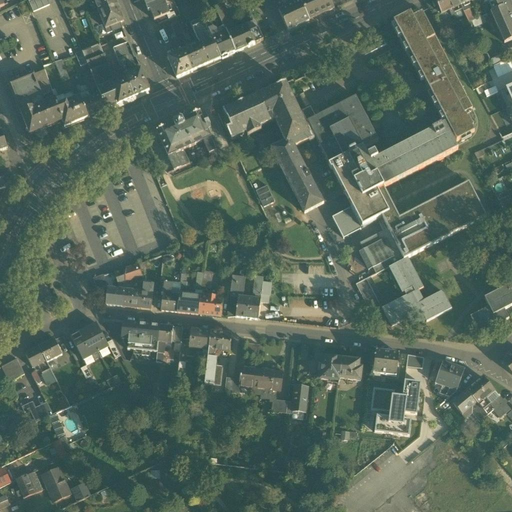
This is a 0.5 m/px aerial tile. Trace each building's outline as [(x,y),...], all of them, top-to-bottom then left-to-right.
[(39,11),(34,0),(33,0),(28,2),(33,13),(39,11)] [(34,0),(39,11),(44,8),(40,0),(34,0)] [(50,6),(47,0),(40,0),(44,8),(50,6)] [(93,0),(98,11),(117,4),(115,0),(93,0)] [(150,11),(154,21),(157,20),(167,16),(170,15),(164,0),(162,1),(146,7),(148,12),(150,11)] [(273,0),(279,12),(286,9),(281,0),(273,0)] [(292,0),(281,0),(286,9),(295,4),(292,0)] [(309,21),(309,22),(356,0),(298,0),(300,2),(309,21)] [(429,0),(426,1),(432,12),(439,9),(434,0),(429,0)] [(434,0),(439,9),(441,15),(453,10),(460,7),(456,0),(434,0)] [(479,0),(475,0),(472,2),(475,8),(482,5),(479,0)] [(489,5),(493,12),(503,7),(499,0),(492,0),(488,2),(489,5)] [(279,12),(288,31),(309,21),(300,2),(295,4),(286,9),(279,12)] [(460,7),(463,13),(469,11),(473,9),(470,3),(466,4),(460,7)] [(98,11),(105,30),(111,27),(120,24),(121,23),(124,22),(117,4),(98,11)] [(215,9),(223,28),(227,36),(240,30),(239,30),(235,31),(224,5),(215,9)] [(453,10),(455,16),(457,19),(465,16),(463,13),(460,7),(453,10)] [(511,40),(511,26),(503,7),(493,12),(490,13),(491,14),(504,44),(511,40)] [(455,16),(453,10),(441,15),(439,9),(432,12),(441,29),(450,25),(447,19),(455,16)] [(474,21),(469,11),(463,13),(465,16),(468,24),(472,22),(474,21)] [(453,137),(456,143),(474,133),(472,128),(473,128),(468,119),(467,120),(465,116),(464,117),(463,114),(472,109),(421,13),(412,18),(410,14),(393,23),(398,32),(396,33),(398,39),(401,37),(406,46),(403,48),(406,53),(408,52),(413,61),(411,62),(413,68),(416,66),(421,75),(418,77),(421,82),(424,81),(434,101),(432,102),(434,107),(437,106),(442,115),(439,116),(442,122),(444,120),(446,124),(451,133),(453,137)] [(157,20),(159,25),(169,21),(167,16),(157,20)] [(472,25),(474,28),(485,22),(483,17),(474,21),(472,22),(472,25)] [(235,54),(227,36),(223,28),(219,31),(217,32),(213,31),(210,23),(205,26),(212,42),(221,60),(235,54)] [(247,27),(255,45),(263,42),(258,30),(256,25),(255,25),(255,23),(247,27)] [(111,27),(113,32),(122,28),(120,24),(111,27)] [(171,26),(171,27),(183,52),(188,50),(189,52),(195,49),(193,44),(187,47),(181,32),(180,32),(177,24),(171,26)] [(193,44),(195,49),(199,48),(212,42),(205,26),(204,24),(193,29),(198,42),(193,44)] [(180,54),(183,52),(171,27),(165,30),(173,48),(175,52),(179,52),(180,54)] [(235,54),(248,49),(255,46),(255,45),(247,27),(240,30),(227,36),(235,54)] [(212,42),(199,48),(207,66),(221,60),(212,42)] [(94,80),(98,90),(105,87),(101,77),(108,75),(109,77),(112,76),(102,51),(99,44),(82,52),(87,65),(92,76),(94,80)] [(114,50),(125,78),(141,71),(136,59),(134,59),(128,44),(114,50)] [(203,68),(207,66),(199,48),(195,49),(189,52),(188,50),(183,52),(192,73),(203,68)] [(81,68),(87,65),(82,52),(75,55),(81,68)] [(177,80),(192,73),(183,52),(180,54),(168,59),(177,80)] [(503,61),(500,56),(490,61),(493,67),(503,61)] [(55,63),(63,82),(69,80),(62,61),(55,63)] [(504,76),(509,74),(504,63),(499,65),(504,76)] [(34,75),(42,97),(52,93),(50,86),(44,71),(34,75)] [(141,71),(125,78),(134,99),(149,92),(141,71)] [(59,123),(63,122),(55,100),(55,99),(44,103),(42,97),(34,75),(9,85),(20,113),(29,136),(36,133),(38,137),(39,138),(44,136),(45,134),(43,130),(59,124),(59,123)] [(88,118),(106,111),(98,90),(94,80),(92,76),(84,80),(86,87),(87,87),(92,98),(82,102),(88,118)] [(123,104),(134,99),(125,78),(114,83),(123,104)] [(106,111),(123,104),(114,83),(105,87),(98,90),(106,111)] [(279,131),(284,141),(290,138),(292,142),(309,134),(304,124),(299,113),(285,84),(280,86),(263,94),(261,94),(261,95),(250,100),(241,104),(229,110),(229,109),(223,112),(229,125),(225,127),(231,141),(236,139),(246,134),(247,137),(261,131),(260,128),(269,124),(269,123),(275,121),(280,131),(279,131)] [(87,87),(86,87),(77,90),(80,98),(82,102),(92,98),(87,87)] [(495,87),(484,93),(487,98),(497,93),(495,87)] [(511,87),(499,93),(507,109),(506,110),(511,123),(511,87)] [(83,120),(88,118),(82,102),(80,98),(75,100),(73,93),(55,100),(63,122),(75,117),(76,119),(77,120),(81,119),(81,121),(82,120),(83,121),(83,120)] [(362,228),(377,220),(381,218),(389,214),(377,192),(383,189),(458,151),(451,138),(449,134),(444,125),(432,132),(428,134),(377,160),(374,154),(368,157),(363,149),(378,141),(372,130),(371,127),(370,125),(355,98),(318,117),(307,122),(312,133),(315,139),(329,166),(328,166),(331,171),(332,170),(352,208),(354,212),(362,228)] [(189,165),(183,151),(203,143),(209,156),(216,152),(210,139),(199,114),(191,117),(191,118),(182,122),(181,120),(173,123),(174,125),(165,130),(164,129),(157,133),(168,158),(174,171),(189,165)] [(376,122),(370,125),(371,127),(372,130),(379,128),(376,122)] [(312,133),(309,134),(292,142),(294,148),(315,139),(312,133)] [(294,148),(292,142),(290,138),(284,141),(270,147),(278,165),(304,214),(324,204),(298,155),(294,148)] [(485,157),(482,151),(474,155),(477,160),(485,157)] [(9,171),(0,173),(0,189),(6,188),(10,179),(9,171)] [(404,261),(408,259),(486,219),(468,184),(399,220),(383,189),(377,192),(389,214),(381,218),(404,261)] [(256,192),(263,209),(275,203),(267,187),(256,192)] [(508,198),(500,201),(503,208),(511,205),(508,198)] [(361,231),(350,210),(332,219),(343,240),(361,231)] [(404,261),(381,218),(377,220),(384,232),(378,235),(380,239),(384,237),(394,258),(396,257),(400,263),(404,261)] [(375,275),(376,276),(388,269),(400,263),(396,257),(394,258),(384,237),(380,239),(378,235),(360,244),(363,251),(359,253),(368,271),(372,269),(375,275)] [(382,310),(391,328),(421,312),(426,323),(451,310),(442,293),(423,302),(420,304),(415,294),(418,292),(423,289),(408,259),(404,261),(400,263),(388,269),(390,273),(389,274),(398,292),(400,291),(401,293),(402,294),(404,293),(406,297),(382,310)] [(126,271),(125,283),(142,277),(140,271),(139,265),(138,265),(126,269),(126,271)] [(118,285),(118,290),(124,291),(124,286),(125,283),(126,271),(115,274),(118,285)] [(204,272),(203,275),(203,281),(208,281),(207,290),(211,291),(213,273),(204,272)] [(93,280),(97,291),(107,287),(104,276),(95,279),(93,280)] [(371,277),(366,280),(382,310),(406,297),(404,293),(402,294),(401,293),(384,302),(371,277)] [(230,298),(238,299),(238,298),(242,299),(242,296),(243,295),(245,280),(245,279),(240,278),(232,278),(230,294),(230,298)] [(253,296),(254,300),(261,301),(263,279),(255,278),(253,296)] [(356,285),(372,316),(382,310),(366,280),(356,285)] [(161,312),(177,314),(180,294),(180,291),(172,290),(172,284),(166,284),(166,283),(165,283),(165,284),(164,284),(161,312)] [(172,283),(172,284),(172,290),(180,291),(181,291),(181,284),(174,283),(172,283)] [(143,287),(142,293),(141,310),(151,311),(154,284),(149,284),(149,287),(143,287)] [(272,285),(263,284),(258,321),(266,322),(267,316),(268,305),(269,298),(270,298),(272,285)] [(470,318),(479,335),(509,320),(504,311),(511,307),(511,285),(485,300),(488,306),(491,305),(492,307),(489,309),(470,318)] [(122,308),(124,291),(118,290),(107,289),(106,306),(122,308)] [(122,308),(138,310),(140,293),(129,292),(124,291),(122,308)] [(420,304),(423,302),(418,292),(415,294),(420,304)] [(177,314),(199,317),(201,296),(195,296),(186,295),(180,294),(177,314)] [(202,297),(201,296),(199,317),(220,319),(223,299),(205,297),(202,297)] [(230,300),(227,319),(236,318),(238,299),(230,298),(230,300)] [(258,321),(261,301),(254,300),(242,299),(238,298),(238,299),(236,318),(258,321)] [(96,324),(70,338),(83,361),(91,357),(98,353),(109,348),(96,324)] [(122,340),(123,340),(128,340),(127,349),(127,351),(157,354),(158,344),(160,327),(144,325),(144,326),(124,324),(123,331),(122,335),(122,340)] [(160,327),(158,344),(165,344),(171,345),(172,344),(173,329),(160,327)] [(191,331),(190,342),(189,350),(195,350),(209,352),(211,333),(191,331)] [(211,333),(209,352),(217,353),(230,354),(232,335),(211,333)] [(54,341),(39,349),(46,362),(47,364),(54,360),(55,360),(62,356),(55,341),(54,341)] [(121,357),(112,341),(107,344),(115,360),(121,357)] [(195,358),(195,350),(189,350),(190,342),(181,341),(181,345),(180,354),(179,362),(186,363),(186,357),(195,358)] [(164,355),(165,344),(158,344),(157,354),(156,364),(162,364),(163,355),(164,355)] [(246,356),(258,357),(259,346),(247,345),(246,356)] [(32,370),(46,362),(39,349),(25,356),(32,370)] [(217,353),(209,352),(204,391),(219,393),(222,368),(216,367),(217,353)] [(373,375),(396,378),(399,355),(398,355),(377,352),(376,352),(376,353),(375,358),(371,357),(370,368),(374,368),(373,374),(373,375)] [(102,359),(98,353),(91,357),(94,363),(102,359)] [(511,354),(502,363),(511,375),(511,354)] [(339,382),(339,379),(341,360),(332,359),(331,357),(326,357),(325,358),(322,358),(322,365),(318,365),(317,380),(339,382)] [(424,359),(408,357),(406,369),(422,371),(424,359)] [(50,370),(51,371),(59,367),(55,360),(54,360),(47,364),(50,370)] [(359,362),(341,360),(339,379),(360,382),(361,369),(358,369),(359,362)] [(2,368),(10,383),(25,376),(17,361),(2,368)] [(435,385),(442,387),(457,392),(464,371),(464,370),(463,370),(443,363),(444,363),(443,363),(435,385)] [(86,367),(80,370),(86,380),(91,378),(86,367)] [(240,388),(254,389),(256,372),(247,371),(247,370),(241,369),(240,381),(239,387),(240,388)] [(51,371),(50,370),(40,375),(47,388),(57,383),(51,371)] [(41,381),(36,372),(32,375),(36,383),(41,381)] [(256,372),(254,389),(262,390),(272,391),(281,392),(283,374),(269,372),(269,373),(256,372)] [(117,376),(112,379),(116,387),(122,384),(117,376)] [(91,378),(86,380),(89,387),(95,384),(91,378)] [(116,387),(112,379),(106,382),(110,390),(116,387)] [(225,391),(232,392),(233,380),(226,379),(225,391)] [(477,404),(478,406),(485,400),(495,392),(483,379),(467,393),(477,404)] [(240,381),(233,380),(232,392),(231,394),(239,395),(240,388),(239,387),(240,381)] [(392,397),(389,413),(389,418),(388,425),(403,427),(404,420),(405,415),(417,417),(421,385),(404,382),(402,398),(394,397),(392,397)] [(456,393),(457,392),(442,387),(439,395),(450,399),(456,394),(456,393)] [(304,414),(305,414),(307,389),(295,388),(293,404),(292,413),(293,413),(304,414)] [(392,397),(394,397),(394,392),(373,389),(371,411),(389,413),(392,397)] [(78,401),(73,390),(64,395),(70,405),(78,401)] [(272,391),(262,390),(261,397),(260,400),(273,402),(273,401),(275,401),(276,400),(274,397),(273,395),(272,391)] [(495,392),(485,400),(490,405),(500,397),(495,392)] [(462,416),(469,410),(477,404),(467,393),(452,405),(462,416)] [(70,408),(64,397),(57,400),(63,411),(70,408)] [(493,412),(500,420),(510,410),(500,397),(490,405),(494,411),(493,412)] [(494,411),(490,405),(485,400),(478,406),(487,417),(493,412),(494,411)] [(271,414),(279,415),(279,414),(286,415),(287,403),(275,401),(273,401),(273,402),(271,414)] [(30,412),(36,424),(48,418),(52,416),(46,404),(35,409),(33,403),(22,408),(24,414),(30,412)] [(478,406),(477,404),(469,410),(480,423),(487,417),(478,406)] [(303,422),(304,414),(293,413),(293,421),(303,422)] [(56,414),(48,418),(58,442),(64,439),(66,438),(56,414)] [(388,425),(389,418),(377,416),(374,433),(409,438),(411,421),(404,420),(403,427),(388,425)] [(341,441),(347,442),(348,438),(356,439),(357,435),(342,433),(341,441)] [(53,444),(61,461),(73,455),(64,439),(58,442),(53,444)] [(302,461),(293,460),(291,468),(301,469),(302,461)] [(42,477),(54,504),(70,497),(59,469),(42,477)] [(0,489),(10,485),(4,470),(0,471),(0,489)] [(160,480),(160,472),(150,472),(150,481),(160,480)] [(34,473),(26,477),(34,495),(34,496),(42,492),(34,473)] [(24,500),(34,495),(26,477),(16,482),(24,500)] [(85,484),(70,490),(76,504),(91,497),(85,484)] [(187,497),(190,494),(189,489),(185,488),(182,491),(182,495),(187,497)] [(0,511),(0,510),(9,506),(6,498),(0,500),(0,511)]
